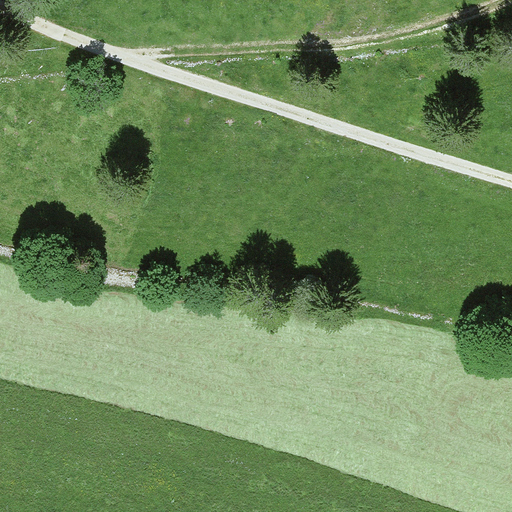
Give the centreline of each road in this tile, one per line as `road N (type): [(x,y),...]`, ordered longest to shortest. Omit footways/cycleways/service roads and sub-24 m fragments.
road 1 (track): [(511,181),(121,58),(0,7)]
road 2 (track): [(121,58),(401,39),(502,0)]
